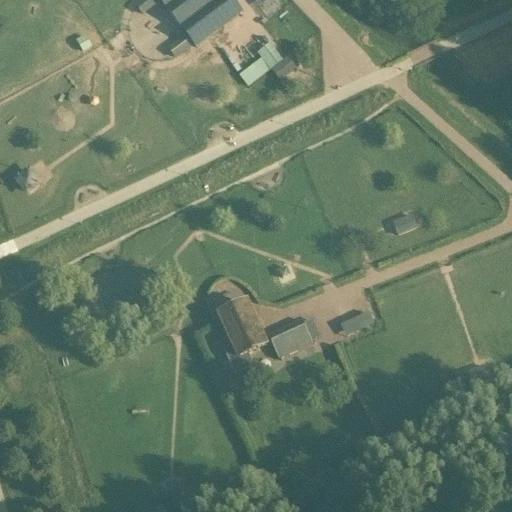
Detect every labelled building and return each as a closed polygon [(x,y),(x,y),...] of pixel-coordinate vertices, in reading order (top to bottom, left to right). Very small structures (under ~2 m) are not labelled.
[(193,45),(196,49),(242,14),(231,0),(147,0),(137,8),(143,16),(160,2),(187,37),(170,51),(175,59),(193,45)] [(76,42),(83,54),(92,50),(85,37),(76,42)] [(279,83),(296,71),(287,59),(271,72),(279,83)] [(29,194),(39,187),(28,172),(18,180),(29,194)] [(397,237),(415,229),(411,218),(392,226),(397,237)] [(221,320),(240,361),(267,348),(249,307),(221,320)] [(347,337),(373,324),(368,312),(341,325),(347,337)] [(278,362),(312,346),(302,323),(268,338),(278,362)] [(468,387),(487,380),(483,368),(463,376),(468,387)] [(160,502),(180,495),(175,484),(156,491),(160,502)]
